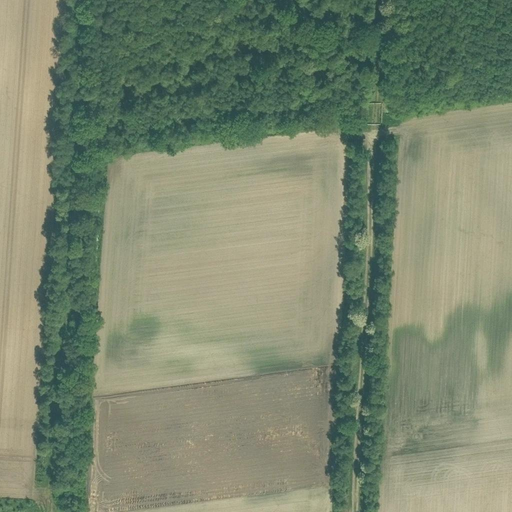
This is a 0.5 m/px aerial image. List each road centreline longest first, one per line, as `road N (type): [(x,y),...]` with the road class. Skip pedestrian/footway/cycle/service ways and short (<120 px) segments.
road 1 (track): [(51,511),(83,0)]
road 2 (track): [(378,0),(354,511)]
